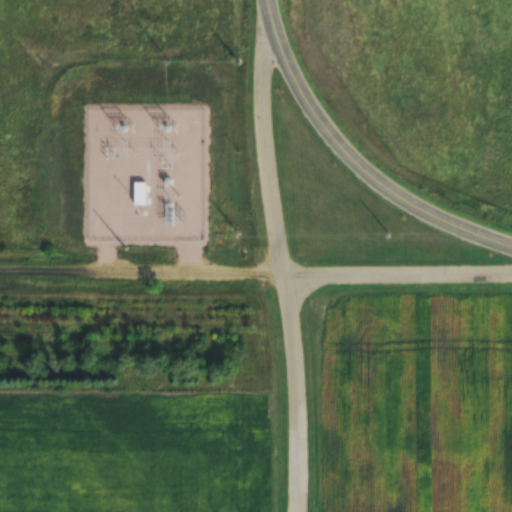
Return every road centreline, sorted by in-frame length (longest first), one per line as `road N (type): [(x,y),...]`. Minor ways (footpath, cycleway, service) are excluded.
road 1 (tertiary): [(511,241),(408,197),(336,133),(283,39),(277,0)]
road 2 (residential): [(286,268),(0,269)]
road 3 (residential): [(286,268),(276,88),(262,0)]
road 4 (residential): [(301,511),(286,268)]
road 5 (residential): [(511,264),(286,268)]
